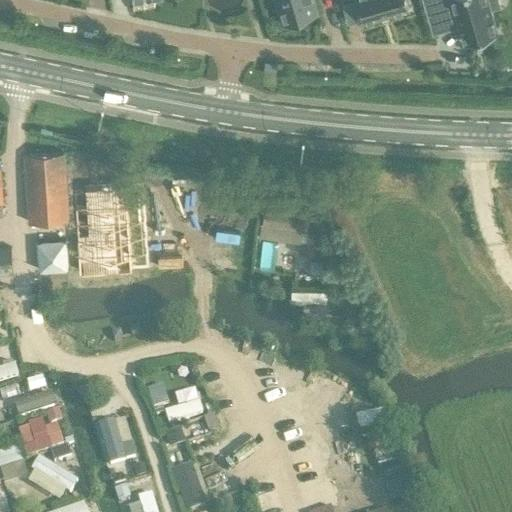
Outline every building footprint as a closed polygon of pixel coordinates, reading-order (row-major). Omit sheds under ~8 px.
[(312,0),(276,0),(283,22),(316,12),(312,0)] [(352,0),(342,3),(348,23),(360,19),(362,25),(382,19),(383,21),(390,19),(390,17),(409,11),(405,0),(352,0)] [(422,0),(433,34),(458,27),(463,44),(499,33),(492,10),(501,7),(499,0),(422,0)] [(24,155),(29,222),(69,219),(64,152),(24,155)] [(66,239),(37,241),(39,270),(67,268),(67,267),(81,266),(79,240),(66,241),(66,239)] [(9,247),(0,247),(0,271),(11,270),(9,247)]
